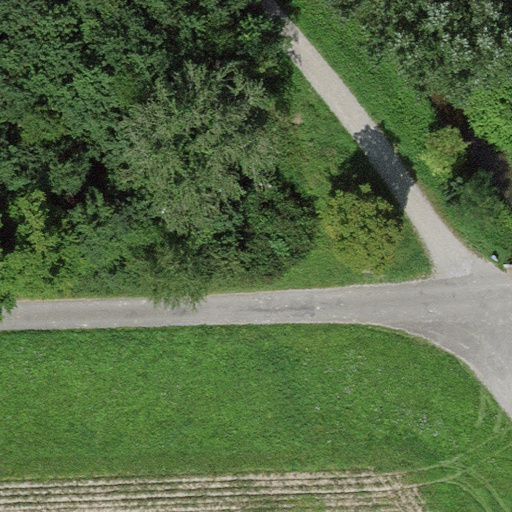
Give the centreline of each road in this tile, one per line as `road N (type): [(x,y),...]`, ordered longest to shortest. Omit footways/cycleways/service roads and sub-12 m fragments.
road 1 (unclassified): [(511,299),(0,321)]
road 2 (track): [(511,382),(482,304),(423,207),(256,0)]
